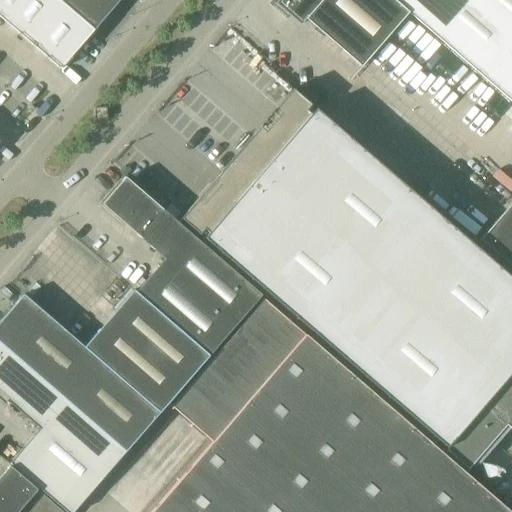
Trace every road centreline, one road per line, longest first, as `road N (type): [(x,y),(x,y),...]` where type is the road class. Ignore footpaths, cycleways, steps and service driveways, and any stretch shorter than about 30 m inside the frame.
road 1 (unclassified): [(56,199),(231,0)]
road 2 (unclassified): [(164,0),(20,164)]
